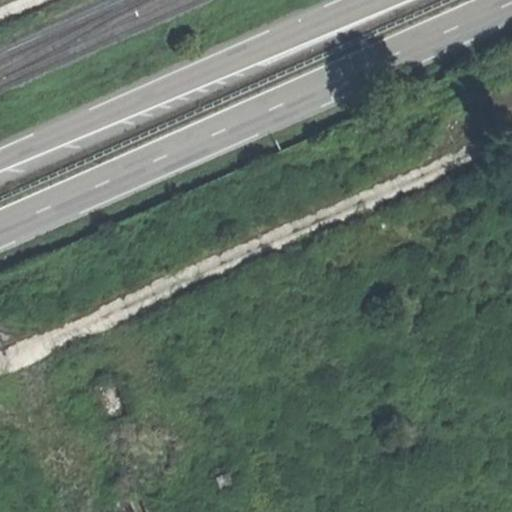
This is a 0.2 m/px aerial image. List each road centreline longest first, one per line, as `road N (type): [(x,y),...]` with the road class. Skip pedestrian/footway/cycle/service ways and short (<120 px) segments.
road 1 (trunk): [(0,227),(511,2)]
road 2 (trunk): [(367,0),(0,159)]
